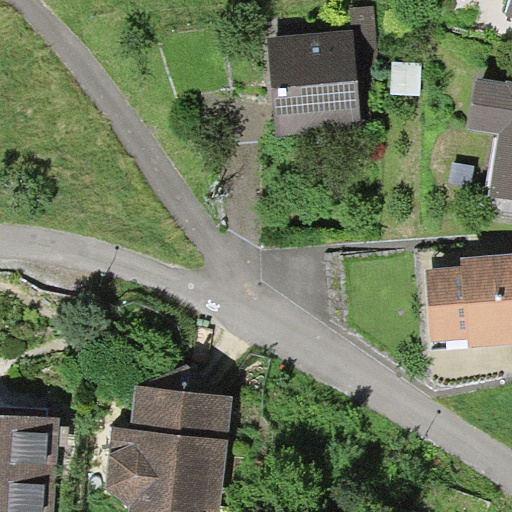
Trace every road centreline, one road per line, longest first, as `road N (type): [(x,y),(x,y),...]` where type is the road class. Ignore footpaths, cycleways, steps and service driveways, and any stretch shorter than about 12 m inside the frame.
road 1 (residential): [(0,248),(132,272),(247,311),(511,465)]
road 2 (track): [(247,311),(228,257),(28,0)]
